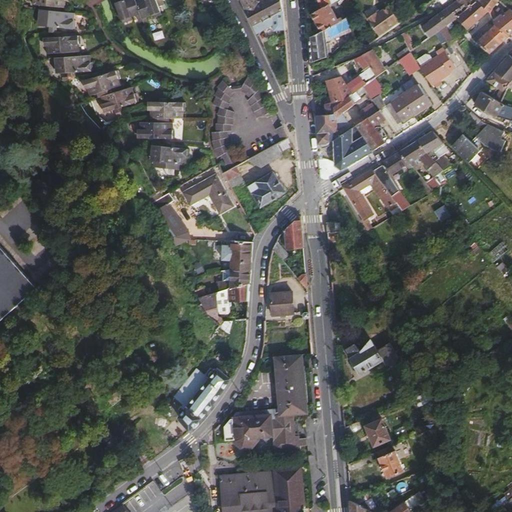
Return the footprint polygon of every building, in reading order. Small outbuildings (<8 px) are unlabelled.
[(52,5),(63,6),(68,6),(68,0),(34,0),(34,3),(41,3),(41,8),(43,9),(51,9),(52,5)] [(116,0),(123,22),(132,19),(131,17),(137,15),(139,22),(143,20),(135,0),(116,0)] [(135,0),(143,20),(145,25),(149,24),(146,17),(152,15),(153,18),(163,14),(160,5),(157,0),(135,0)] [(284,11),(283,0),(262,0),(246,8),(254,25),(284,11)] [(459,0),(450,7),(457,18),(459,16),(473,0),(459,0)] [(475,0),(473,0),(459,16),(469,27),(486,8),(475,0)] [(498,0),(475,0),(486,8),(489,6),(498,0)] [(324,7),(313,12),(323,31),(326,30),(340,22),(339,18),(333,3),(332,2),(324,7)] [(50,30),(55,30),(62,30),(63,30),(63,27),(76,27),(77,13),(63,11),(63,6),(52,5),(51,9),(43,9),(41,24),(50,25),(50,30)] [(368,19),(381,37),(401,22),(390,6),(378,15),(377,13),(368,19)] [(489,6),(486,8),(491,15),(494,20),(496,19),(489,6)] [(457,18),(450,7),(432,20),(436,27),(431,31),(434,35),(441,29),(448,24),(457,18)] [(511,9),(497,24),(511,37),(511,36),(511,9)] [(284,11),(254,25),(257,33),(266,29),(268,35),(278,31),(285,29),(284,11)] [(340,22),(326,30),(328,42),(349,32),(353,30),(349,17),(344,21),(340,22)] [(456,38),(448,24),(441,29),(450,43),(456,38)] [(475,40),(493,56),(511,37),(497,24),(485,37),(481,33),(475,40)] [(65,51),(77,50),(82,50),(81,35),(63,36),(62,30),(55,30),(55,37),(46,37),(47,52),(54,52),(54,56),(58,56),(65,56),(65,51)] [(323,31),(311,37),(313,61),(330,56),(328,42),(326,30),(323,31)] [(406,32),(402,35),(408,45),(410,44),(412,42),(406,32)] [(65,56),(58,56),(59,72),(68,72),(68,75),(76,75),(75,71),(93,70),(92,54),(77,55),(77,50),(65,51),(65,56)] [(409,54),(400,60),(411,76),(423,69),(422,68),(412,52),(409,54)] [(446,52),(422,68),(423,69),(433,85),(451,74),(450,72),(456,67),(446,52)] [(330,56),(313,61),(314,67),(330,60),(330,56)] [(382,61),(372,67),(375,71),(379,76),(388,70),(382,61)] [(108,89),(118,86),(122,85),(118,70),(101,75),(100,71),(92,74),(93,77),(85,80),(90,95),(97,93),(98,97),(101,96),(109,93),(108,89)] [(500,90),(494,98),(500,101),(509,86),(511,81),(497,70),(493,74),(489,79),(500,90)] [(351,95),(352,96),(365,87),(379,76),(375,71),(349,90),(351,95)] [(333,95),(335,101),(351,95),(349,90),(341,76),(328,81),(333,95)] [(263,87),(250,78),(242,90),(248,93),(253,98),(251,100),(253,106),(255,110),(257,110),(259,115),(271,110),(268,103),(265,97),(260,90),(263,87)] [(403,85),(408,92),(420,111),(432,102),(420,84),(417,86),(412,79),(403,85)] [(222,155),(232,150),(229,144),(227,137),(227,130),(231,130),(232,123),(234,123),(233,117),(235,110),(229,108),(230,102),(229,102),(232,96),(231,95),(234,90),(224,80),(219,88),(216,95),(217,96),(214,104),(221,106),(219,114),(219,123),(217,123),(218,132),(213,132),(214,140),(215,149),(219,157),(222,155)] [(109,93),(101,96),(106,111),(114,108),(115,112),(123,109),(122,106),(138,101),(133,86),(119,90),(118,86),(108,89),(109,93)] [(511,87),(509,86),(500,101),(503,103),(511,105),(511,87)] [(494,98),(483,91),(476,102),(497,114),(503,103),(500,101),(494,98)] [(408,92),(402,96),(414,115),(420,111),(408,92)] [(327,114),(318,115),(321,145),(328,145),(330,144),(332,142),(333,140),(332,138),(338,129),(349,122),(344,114),(357,103),(352,96),(351,95),(335,101),(331,102),(327,104),(327,114)] [(402,96),(388,106),(398,121),(403,118),(405,120),(414,115),(402,96)] [(150,102),(150,117),(157,117),(157,122),(168,122),(168,116),(185,117),(185,102),(167,101),(167,98),(159,98),(159,102),(150,102)] [(366,119),(373,115),(368,107),(361,112),(366,119)] [(366,119),(358,124),(374,150),(382,145),(392,139),(388,132),(386,133),(384,128),(379,131),(376,127),(387,120),(381,110),(373,115),(366,119)] [(466,133),(455,144),(471,161),(487,144),(502,151),(507,140),(503,138),(505,130),(485,121),(473,110),(466,117),(479,129),(479,135),(474,140),(466,133)] [(149,137),(149,141),(157,141),(157,137),(174,138),(175,122),(168,122),(157,122),(157,117),(150,117),(147,116),(147,122),(141,121),(140,137),(149,137)] [(336,164),(342,169),(363,157),(374,150),(358,124),(335,140),(336,164)] [(426,134),(419,138),(428,151),(444,170),(452,164),(447,158),(450,156),(448,152),(445,154),(444,153),(438,157),(435,153),(447,146),(442,140),(434,129),(426,134)] [(290,136),(245,160),(259,168),(280,156),(278,152),(293,144),(290,136)] [(401,150),(411,161),(414,165),(417,169),(421,166),(418,163),(422,160),(433,173),(425,179),(427,181),(444,170),(428,151),(419,138),(415,141),(401,150)] [(164,146),(155,145),(153,161),(161,162),(160,167),(171,168),(171,163),(188,164),(189,148),(172,147),(172,143),(164,142),(164,146)] [(232,150),(222,155),(230,169),(237,165),(239,164),(232,150)] [(379,164),(373,168),(381,180),(411,161),(401,150),(379,164)] [(230,169),(224,172),(232,186),(245,180),(237,165),(230,169)] [(417,169),(414,165),(409,169),(427,191),(429,190),(431,193),(435,190),(427,181),(425,179),(417,169)] [(359,177),(344,186),(362,218),(371,213),(358,189),(370,182),(388,207),(397,202),(395,199),(381,180),(373,168),(359,177)] [(274,170),(249,186),(261,206),(286,190),(274,170)] [(218,174),(185,191),(191,203),(210,193),(220,211),(233,204),(218,174)] [(162,245),(167,250),(190,239),(188,232),(169,203),(174,200),(170,192),(149,203),(165,227),(161,229),(169,241),(162,245)] [(402,195),(395,199),(397,202),(402,210),(409,205),(402,195)] [(443,205),(435,211),(442,221),(451,214),(443,205)] [(242,207),(223,216),(229,229),(248,221),(242,207)] [(304,248),(302,215),(300,215),(285,232),(287,249),(304,248)] [(335,220),(327,220),(328,230),(337,230),(337,228),(341,228),(340,221),(335,221),(335,220)] [(342,231),(328,232),(328,240),(342,239),(342,231)] [(233,259),(232,268),(252,268),(254,241),(225,239),(224,258),(233,259)] [(0,243),(0,321),(38,286),(0,243)] [(423,245),(396,266),(403,275),(409,270),(406,266),(424,252),(423,252),(426,249),(423,245)] [(175,247),(168,252),(174,260),(180,255),(175,247)] [(285,253),(281,256),(294,270),(297,267),(285,253)] [(175,262),(180,276),(205,272),(198,264),(201,262),(200,257),(175,262)] [(205,272),(180,276),(185,286),(194,297),(251,282),(252,268),(232,268),(232,280),(223,282),(221,273),(214,277),(209,278),(205,272)] [(299,276),(308,285),(307,273),(305,273),(303,273),(301,274),(299,276)] [(251,282),(194,297),(209,315),(219,324),(219,314),(229,313),(232,305),(232,300),(250,301),(251,282)] [(293,291),(272,293),(273,314),(294,313),(293,291)] [(356,342),(348,348),(365,372),(373,366),(375,369),(386,362),(392,365),(398,361),(399,355),(390,342),(379,349),(373,340),(360,348),(356,342)] [(238,411),(225,426),(226,440),(235,439),(236,442),(242,448),(253,447),(260,439),(260,435),(274,435),(276,451),(301,448),(300,434),(297,434),(295,412),(307,411),(303,360),(278,362),(282,408),(238,411)] [(178,416),(189,430),(204,414),(218,397),(232,377),(219,368),(216,370),(211,366),(206,372),(206,375),(203,379),(200,379),(197,383),(198,386),(183,405),(185,407),(178,416)] [(432,403),(436,401),(433,387),(416,396),(420,405),(430,399),(432,403)] [(383,417),(367,424),(375,445),(392,438),(383,417)] [(415,427),(417,434),(427,430),(425,423),(415,427)] [(394,444),(379,451),(389,476),(405,469),(394,444)] [(221,477),(224,511),(305,511),(302,467),(276,469),(276,471),(221,477)] [(369,511),(370,511),(357,502),(375,495),(374,493),(380,491),(379,488),(352,499),(353,511),(369,511)] [(411,511),(422,505),(418,498),(408,504),(407,501),(391,511),(411,511)] [(511,498),(492,511),(502,511),(510,506),(511,508),(511,507),(511,498)]
